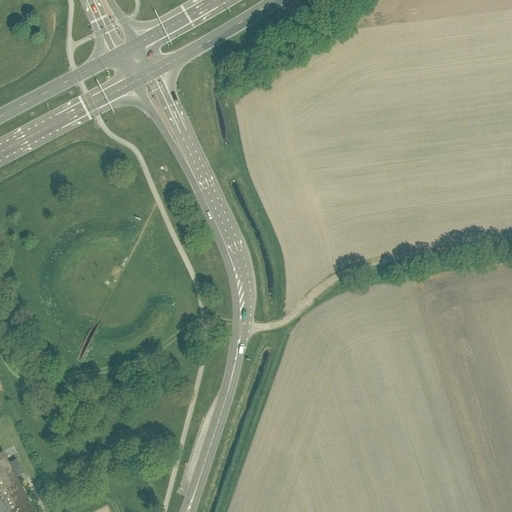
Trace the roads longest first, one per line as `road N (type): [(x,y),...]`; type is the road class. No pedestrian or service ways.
road 1 (tertiary): [(188,511),(242,327),(242,284),(195,177)]
road 2 (track): [(242,327),(281,323),(370,263),(511,242)]
road 3 (primary): [(0,153),(132,83)]
road 4 (primary): [(155,71),(277,0)]
road 5 (primary): [(116,55),(0,116)]
